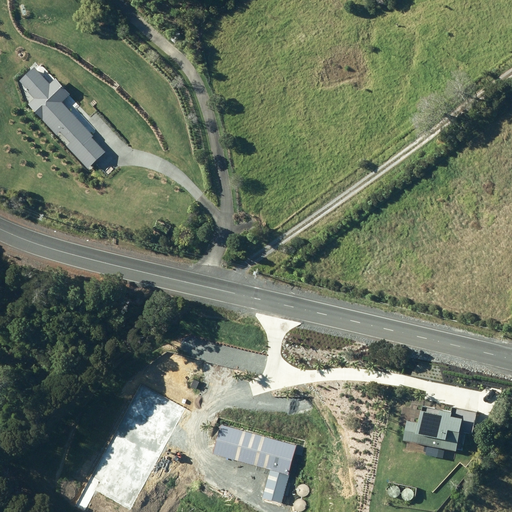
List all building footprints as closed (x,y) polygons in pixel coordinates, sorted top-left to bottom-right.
[(180,37),(174,34),(170,39),(176,43),(180,37)] [(87,168),(105,152),(91,137),(93,136),(62,102),(70,94),(56,79),(50,84),(34,68),(20,81),(28,90),(27,92),(33,99),(27,104),(56,135),(60,131),(71,143),(67,146),(87,168)] [(221,368),(215,365),(210,378),(216,381),(221,368)] [(195,378),(192,385),(198,387),(201,381),(195,378)] [(406,439),(462,450),(468,418),(457,415),(457,412),(443,409),(442,412),(426,409),(423,421),(410,419),(406,439)] [(225,424),(217,453),(292,474),(299,445),(225,424)] [(307,498),(306,497),(307,497),(308,496),(309,496),(310,495),(311,494),(311,493),(311,492),(312,491),(312,490),(312,489),(311,487),(311,486),(310,485),(309,485),(308,484),(307,483),(306,483),(305,483),(304,483),(303,483),(302,483),(301,484),(300,484),(299,485),(298,486),(298,487),(297,488),(297,489),(297,490),(297,492),(298,493),(298,494),(299,495),(300,496),(301,496),(299,497),(298,497),(297,498),(296,498),(296,499),(295,500),(295,502),(294,503),(294,504),(294,505),(295,506),(295,507),(296,508),(297,509),(298,510),(299,510),(300,511),(301,511),(302,511),(303,511),(305,511),(306,510),(307,509),(308,508),(309,507),(309,505),(309,504),(309,503),(309,502),(309,501),(308,500),(308,499),(307,498)] [(403,496),(404,495),(404,496),(405,497),(405,498),(406,499),(407,500),(408,500),(409,501),(410,501),(411,501),(412,501),(414,500),(415,500),(416,499),(416,498),(417,498),(418,497),(418,495),(418,494),(418,493),(418,492),(418,491),(417,490),(417,489),(416,488),(415,487),(414,487),(413,486),(411,486),(410,486),(409,486),(408,487),(407,487),(406,488),(405,489),(405,490),(404,489),(404,488),(403,487),(402,486),(401,485),(400,485),(399,485),(398,485),(397,485),(396,485),(395,486),(394,486),(393,487),(392,488),(392,489),(392,490),(391,491),(391,492),(391,493),(392,494),(392,495),(393,496),(394,496),(394,497),(395,497),(396,498),(397,498),(398,498),(399,498),(400,498),(401,497),(402,497),(403,496)]
